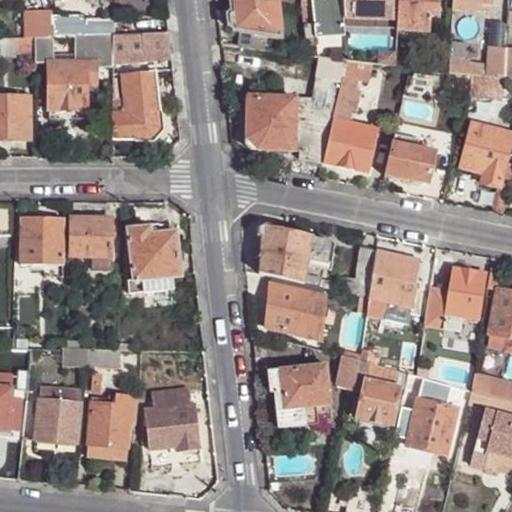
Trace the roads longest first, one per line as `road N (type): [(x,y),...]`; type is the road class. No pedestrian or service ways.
road 1 (tertiary): [(209,183),(245,511)]
road 2 (residential): [(511,244),(209,183)]
road 3 (residential): [(209,183),(0,180)]
road 4 (tertiary): [(190,0),(209,183)]
